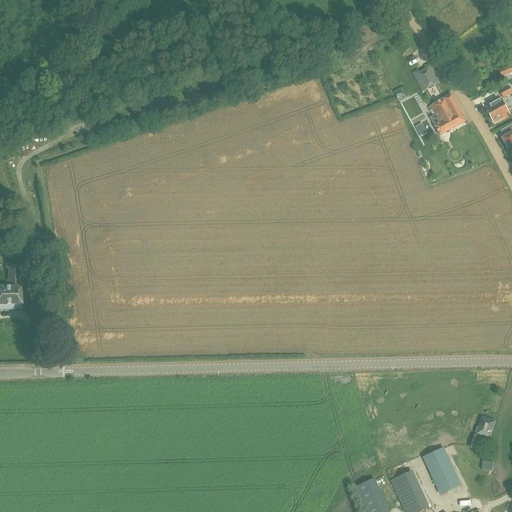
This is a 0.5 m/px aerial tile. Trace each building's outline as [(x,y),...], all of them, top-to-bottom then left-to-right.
[(421,90),(422,92),(440,82),(430,63),(424,66),(426,69),(419,72),(418,69),(412,73),(419,86),(421,90)] [(503,77),(504,81),(511,77),(511,64),(499,70),(501,77),(503,77)] [(498,88),(503,99),(511,94),(511,90),(508,83),(498,88)] [(440,135),(465,121),(451,95),(429,108),(433,116),(430,118),(440,135)] [(485,108),(493,123),(510,114),(501,99),(485,108)] [(27,134),(28,139),(38,136),(36,130),(27,134)] [(511,132),(502,138),(511,157),(511,132)] [(30,254),(35,246),(29,242),(24,250),(30,254)] [(0,287),(0,305),(21,305),(21,286),(20,262),(7,263),(8,287),(0,287)] [(475,433),(490,437),(495,421),(482,418),(479,428),(477,427),(475,433)] [(432,433),(424,435),(427,450),(436,448),(432,433)] [(470,449),(481,452),(485,439),(474,436),(470,449)] [(426,456),(444,494),(462,486),(445,448),(426,456)] [(491,472),(493,463),(483,461),(481,470),(491,472)] [(391,481),(404,511),(420,511),(430,508),(413,471),(407,473),(405,470),(400,473),(401,476),(391,481)] [(353,489),(363,511),(390,511),(375,478),(353,489)] [(387,497),(393,495),(387,481),(381,484),(387,497)]
